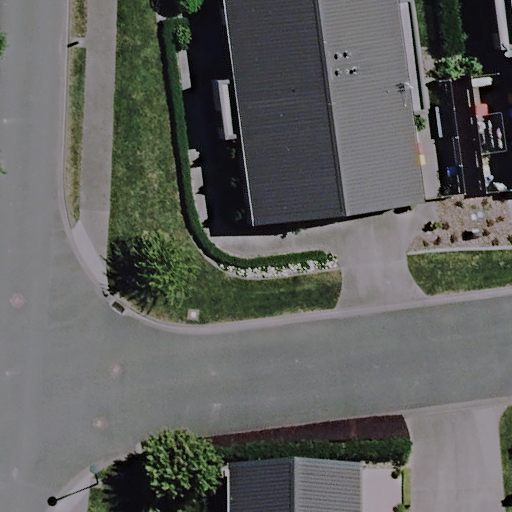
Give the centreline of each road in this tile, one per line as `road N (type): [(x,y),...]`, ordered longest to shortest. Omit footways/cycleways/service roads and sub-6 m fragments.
road 1 (residential): [(26,404),(511,344)]
road 2 (residential): [(29,0),(26,404)]
